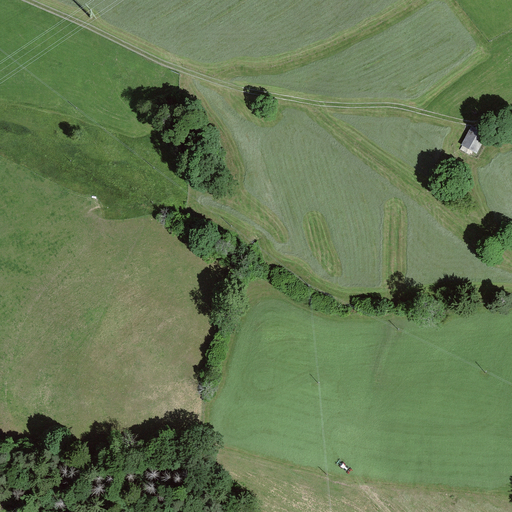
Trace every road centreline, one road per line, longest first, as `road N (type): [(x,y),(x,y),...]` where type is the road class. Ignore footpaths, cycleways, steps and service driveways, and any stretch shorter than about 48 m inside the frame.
road 1 (track): [(469,119),(392,105),(315,104),(223,85),(26,0)]
road 2 (track): [(315,104),(511,258)]
